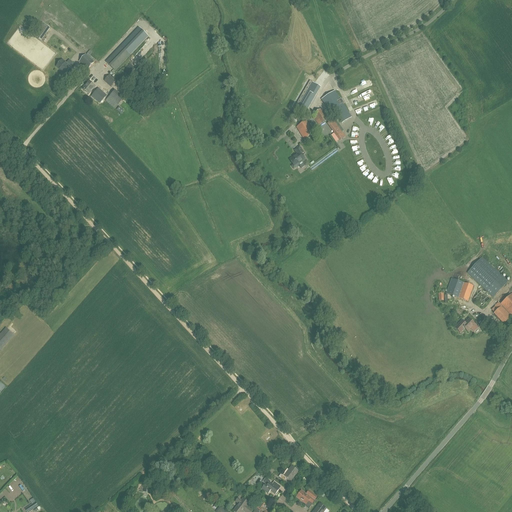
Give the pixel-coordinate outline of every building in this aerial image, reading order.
[(34,27),(37,29),(33,34),(40,39),(49,28),(39,20),(34,27)] [(139,28),(106,62),(115,71),(148,36),(139,28)] [(94,62),(86,55),(80,61),(88,69),(94,62)] [(75,71),(62,60),(56,67),(65,74),(68,71),(72,74),(75,71)] [(109,75),(104,81),(111,87),(116,81),(109,75)] [(95,87),(89,81),(82,89),(88,94),(95,87)] [(312,83),(310,87),(317,91),(319,87),(312,83)] [(314,96),(317,91),(310,87),(307,91),(314,96)] [(91,96),(99,103),(105,96),(98,89),(91,96)] [(115,90),(114,92),(106,101),(115,109),(124,98),(115,90)] [(312,100),(314,96),(307,91),(304,96),(312,100)] [(348,112),(334,91),(322,99),(331,113),(333,111),(338,119),(348,112)] [(304,96),(302,100),(309,104),(312,100),(304,96)] [(307,109),(309,104),(302,100),(299,104),(307,109)] [(299,104),(297,109),(295,112),(299,114),(300,111),(304,113),(307,109),(299,104)] [(312,115),(319,125),(328,119),(322,109),(312,115)] [(296,127),(304,139),(314,133),(306,121),(296,127)] [(293,157),(290,159),(296,168),(299,165),(299,164),(305,159),(301,154),(303,152),(299,147),(295,150),(297,154),(296,155),(296,156),(294,157),(293,157)] [(493,297),(508,282),(482,258),(467,273),(493,297)] [(452,279),(446,294),(468,302),(473,287),(452,279)] [(511,316),(511,294),(500,304),(502,306),(501,307),(511,317),(511,316)] [(474,332),(478,327),(469,319),(465,323),(462,320),(455,328),(460,333),(464,328),(468,332),(471,329),(474,332)] [(6,328),(0,334),(0,350),(14,335),(6,328)] [(299,471),(298,471),(299,470),(296,467),(295,468),(292,466),(285,476),(281,473),(279,477),(285,481),(288,478),(291,481),(299,471)] [(272,484),(270,482),(270,481),(265,478),(262,482),(265,484),(261,489),(268,494),(270,491),(275,495),(279,489),(277,488),(279,485),(274,481),(272,484)] [(309,491),(307,494),(302,490),(297,497),(306,504),(309,501),(312,503),(317,497),(309,491)] [(242,500),(239,498),(236,502),(239,504),(233,511),(234,511),(243,511),(244,511),(245,511),(250,511),(252,510),(247,507),(249,504),(243,499),(242,500)] [(261,511),(260,511),(267,511),(266,511),(265,511),(261,508),(262,508),(265,504),(262,501),(257,507),(261,511)] [(38,506),(35,502),(32,504),(28,507),(31,511),(38,506)]
